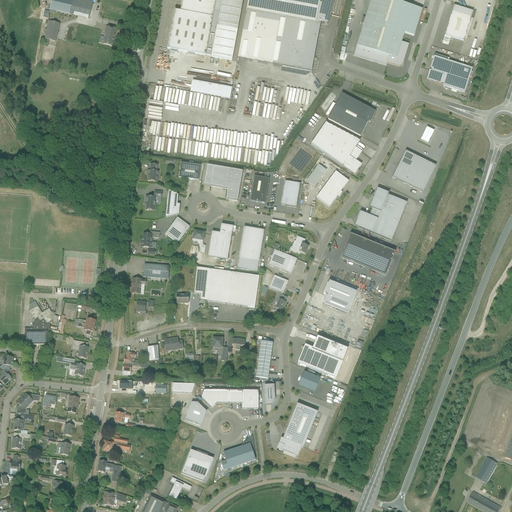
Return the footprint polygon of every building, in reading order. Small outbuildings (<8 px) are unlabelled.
[(51,0),(50,7),(50,10),(55,11),(69,14),(84,18),(89,19),(92,2),(82,0),(51,0)] [(174,11),(167,49),(172,50),(205,56),(211,57),(231,61),(233,54),(237,31),(242,0),(182,0),(180,12),(174,11)] [(247,0),(246,10),(247,10),(313,22),(315,23),(319,0),(247,0)] [(334,0),(319,0),(315,23),(320,23),(320,24),(328,25),(334,0)] [(370,0),(353,56),(386,66),(387,64),(395,66),(396,65),(399,66),(399,65),(400,65),(400,63),(400,61),(403,62),(404,58),(406,52),(408,45),(401,43),(404,33),(413,36),(422,10),(397,2),(398,0),(370,0)] [(442,41),(442,44),(447,46),(448,43),(450,37),(463,41),(471,18),(473,12),(454,6),(452,12),(442,41)] [(247,10),(237,59),(311,73),(320,24),(320,23),(315,23),(313,22),(247,10)] [(49,22),(45,40),(49,41),(55,42),(59,28),(53,27),(54,23),(49,22)] [(104,37),(103,44),(106,45),(111,46),(113,39),(114,39),(116,29),(106,27),(105,32),(104,37)] [(428,78),(428,81),(435,83),(435,84),(441,86),(441,84),(443,85),(443,86),(464,93),(472,69),(433,57),(430,69),(431,69),(430,71),(429,71),(427,76),(428,77),(428,78)] [(192,81),(190,92),(229,99),(231,88),(192,81)] [(171,100),(170,103),(194,108),(197,94),(173,90),(162,88),(160,101),(167,103),(167,100),(171,100)] [(376,112),(341,94),(328,120),(360,137),(368,122),(370,123),(376,112)] [(200,95),(198,109),(206,110),(208,96),(200,95)] [(329,126),(325,124),(311,145),(319,151),(318,152),(322,155),(323,153),(342,167),(343,166),(344,166),(343,167),(346,169),(348,171),(355,176),(357,172),(356,171),(360,165),(354,160),(355,159),(355,160),(360,153),(355,149),(359,142),(355,139),(355,140),(351,137),(350,137),(346,135),(342,132),(342,133),(338,130),(338,131),(334,128),(333,128),(330,126),(329,126)] [(421,138),(428,142),(434,129),(427,126),(421,138)] [(435,167),(405,152),(392,178),(422,193),(435,167)] [(200,166),(181,163),(179,178),(198,181),(200,166)] [(147,181),(156,182),(157,177),(158,177),(159,172),(157,172),(157,165),(150,164),(149,171),(148,171),(147,181)] [(308,182),(317,187),(327,170),(318,165),(308,182)] [(213,167),(210,187),(216,188),(218,188),(227,190),(226,198),(225,200),(234,201),(237,202),(242,172),(219,168),(213,167)] [(348,182),(335,172),(316,198),(329,208),(337,197),(339,199),(342,193),(340,192),(348,182)] [(262,176),(254,174),(250,201),(265,204),(269,179),(262,178),(262,176)] [(286,207),(286,206),(296,208),(296,204),(297,204),(296,204),(297,202),(300,184),(284,182),(281,199),(280,205),(286,206),(286,207)] [(178,195),(168,190),(165,218),(179,215),(179,205),(177,205),(178,195)] [(353,226),(391,242),(406,203),(387,195),(388,194),(377,190),(370,207),(371,207),(372,208),(369,216),(360,212),(354,226),(353,226)] [(161,193),(154,192),(154,197),(154,198),(145,197),(145,202),(146,202),(145,210),(154,211),(155,200),(158,200),(159,197),(161,197),(161,193)] [(189,227),(177,218),(165,234),(177,243),(189,227)] [(221,226),(220,230),(219,234),(212,232),(207,257),(227,260),(231,236),(233,227),(229,226),(228,227),(224,226),(223,227),(221,227),(221,226)] [(238,259),(237,269),(257,272),(259,263),(264,231),(243,228),(238,259)] [(194,232),(193,239),(192,243),(193,239),(198,240),(199,243),(202,243),(202,244),(204,233),(199,233),(199,231),(195,231),(196,230),(195,230),(195,231),(194,230),(194,231),(194,232)] [(142,242),(141,247),(150,248),(150,243),(151,243),(151,238),(159,239),(159,233),(150,232),(150,235),(143,234),(142,242)] [(350,235),(340,258),(385,276),(395,253),(350,235)] [(296,242),(292,252),(299,255),(300,253),(305,255),(308,247),(303,245),(305,240),(297,237),(295,242),(296,242)] [(272,257),(268,266),(286,273),(290,275),(297,260),(292,258),(274,250),(274,251),(271,250),(269,255),(272,257)] [(143,278),(148,278),(155,278),(160,279),(168,280),(169,267),(144,265),(143,278)] [(197,268),(194,294),(201,295),(200,301),(205,301),(209,270),(197,268)] [(209,270),(205,301),(247,307),(247,309),(254,310),(259,276),(209,270)] [(274,276),(269,288),(283,294),(288,282),(274,276)] [(132,279),(131,294),(136,294),(140,295),(141,285),(144,285),(145,285),(146,280),(141,280),(137,280),(132,279)] [(329,281),(323,294),(325,295),(327,296),(324,303),(324,304),(348,313),(356,293),(329,281)] [(272,307),(271,311),(276,311),(277,310),(282,312),(286,303),(281,301),(283,296),(282,295),(278,294),(276,298),(274,302),(278,303),(276,307),(273,305),(272,307)] [(188,295),(176,295),(176,304),(188,304),(188,295)] [(25,333),(25,340),(25,345),(47,345),(47,340),(47,332),(50,332),(50,324),(50,323),(51,323),(51,325),(56,326),(58,317),(54,316),(55,313),(51,312),(49,309),(42,314),(34,302),(29,306),(29,312),(34,320),(38,318),(40,322),(40,324),(32,324),(32,329),(24,329),(24,333),(25,333)] [(145,303),(137,302),(136,312),(144,312),(145,303)] [(62,332),(63,323),(66,324),(67,321),(60,320),(58,334),(63,335),(63,332),(62,332)] [(74,322),(74,326),(85,328),(84,331),(86,331),(85,335),(90,336),(91,332),(93,332),(94,327),(78,324),(74,322)] [(164,341),(165,346),(166,350),(170,350),(170,351),(183,349),(182,341),(178,342),(177,338),(173,339),(173,340),(164,341)] [(212,338),(212,348),(218,348),(217,351),(222,352),(222,340),(213,339),(213,338),(212,338)] [(298,363),(336,379),(348,350),(317,338),(312,350),(304,347),(298,363)] [(229,339),(227,354),(231,354),(231,349),(231,346),(232,345),(236,346),(235,350),(240,350),(240,346),(244,347),(245,341),(241,340),(241,339),(236,339),(236,340),(229,339)] [(357,339),(354,347),(361,349),(364,342),(357,339)] [(72,347),(72,349),(79,350),(77,358),(81,358),(86,359),(88,348),(81,346),(82,343),(77,342),(73,341),(72,347)] [(261,341),(260,349),(271,350),(272,343),(261,341)] [(141,363),(141,364),(145,365),(159,365),(157,346),(148,347),(148,342),(138,344),(139,350),(147,349),(149,362),(141,363)] [(260,349),(259,356),(270,357),(271,350),(260,349)] [(124,359),(124,362),(124,363),(134,364),(138,364),(138,361),(135,361),(135,359),(135,354),(127,353),(126,359),(124,359)] [(259,356),(258,363),(269,365),(270,357),(259,356)] [(1,369),(3,369),(9,370),(10,366),(13,366),(13,365),(12,365),(13,358),(4,357),(3,363),(1,363),(1,365),(2,365),(2,366),(1,366),(1,369)] [(71,363),(71,364),(70,368),(75,369),(74,375),(83,377),(85,366),(76,364),(71,363)] [(123,365),(123,372),(125,372),(124,376),(129,376),(130,376),(131,366),(140,367),(140,364),(138,364),(134,364),(124,363),(124,366),(123,365)] [(258,363),(257,370),(268,372),(269,365),(258,363)] [(4,375),(0,378),(0,381),(5,385),(11,379),(9,377),(10,373),(10,374),(11,370),(9,370),(3,369),(3,374),(4,375)] [(268,372),(257,370),(256,377),(267,379),(268,372)] [(298,387),(314,393),(320,379),(304,373),(298,387)] [(172,384),(172,394),(191,395),(194,385),(172,384)] [(155,385),(155,393),(166,394),(168,394),(169,386),(166,385),(155,385)] [(274,385),(264,386),(265,406),(271,405),(275,400),(274,385)] [(229,404),(229,391),(204,391),(201,398),(211,409),(216,403),(229,404)] [(242,391),(229,391),(229,404),(242,404),(242,391)] [(250,409),(250,391),(242,391),(242,404),(241,409),(250,409)] [(258,410),(258,391),(250,391),(250,409),(258,410)] [(16,414),(21,414),(25,415),(26,411),(25,411),(26,409),(25,408),(32,401),(33,402),(34,401),(39,402),(39,401),(39,396),(29,395),(27,396),(25,394),(22,398),(22,399),(18,404),(20,405),(17,408),(16,414)] [(45,396),(43,406),(49,408),(51,401),(55,402),(55,403),(56,397),(47,396),(47,398),(45,398),(45,396)] [(69,397),(68,401),(69,401),(67,412),(75,414),(77,406),(79,399),(69,397)] [(206,412),(198,404),(191,403),(184,421),(200,427),(206,412)] [(278,450),(283,452),(283,453),(295,458),(295,457),(297,458),(301,447),(303,448),(317,413),(297,404),(282,439),(281,439),(279,444),(280,445),(278,450)] [(114,422),(119,423),(121,423),(124,424),(125,418),(129,419),(130,415),(125,414),(126,413),(123,412),(122,414),(116,413),(114,422)] [(13,430),(18,431),(22,431),(23,421),(14,420),(14,422),(13,430)] [(63,435),(66,436),(71,437),(72,433),(73,433),(74,426),(65,424),(63,435)] [(223,453),(226,461),(221,463),(223,471),(255,460),(252,452),(254,452),(252,436),(240,446),(240,447),(223,453)] [(11,449),(16,450),(16,449),(20,450),(21,439),(12,438),(11,449)] [(103,451),(108,452),(112,453),(112,448),(129,452),(130,446),(105,441),(103,451)] [(61,448),(60,450),(59,455),(68,456),(69,450),(70,450),(71,445),(61,443),(58,443),(57,447),(61,448)] [(190,450),(181,474),(202,482),(206,478),(213,459),(190,450)] [(10,461),(9,468),(19,470),(20,462),(19,462),(20,457),(13,456),(13,461),(10,461)] [(475,477),(486,484),(498,464),(487,458),(475,477)] [(51,460),(50,466),(57,467),(56,476),(60,476),(60,477),(65,478),(66,472),(64,472),(65,466),(62,466),(62,465),(58,465),(58,461),(51,460)] [(99,461),(98,467),(113,469),(113,472),(120,473),(121,467),(106,465),(107,463),(99,461)] [(113,472),(112,473),(111,480),(120,481),(121,473),(120,473),(113,472)] [(11,477),(9,480),(17,486),(18,482),(11,477)] [(191,488),(172,478),(170,482),(174,484),(168,497),(176,500),(182,488),(189,492),(191,488)] [(51,493),(57,494),(62,495),(63,488),(62,488),(63,483),(53,481),(51,493)] [(103,505),(108,506),(113,506),(114,499),(116,499),(115,501),(124,504),(127,497),(118,494),(117,494),(114,494),(104,493),(104,500),(103,500),(102,504),(103,504),(103,505)] [(473,493),(469,498),(467,503),(483,511),(498,511),(501,508),(485,499),(473,493)] [(142,511),(175,511),(177,508),(168,504),(165,503),(165,502),(160,500),(150,495),(142,511)]
